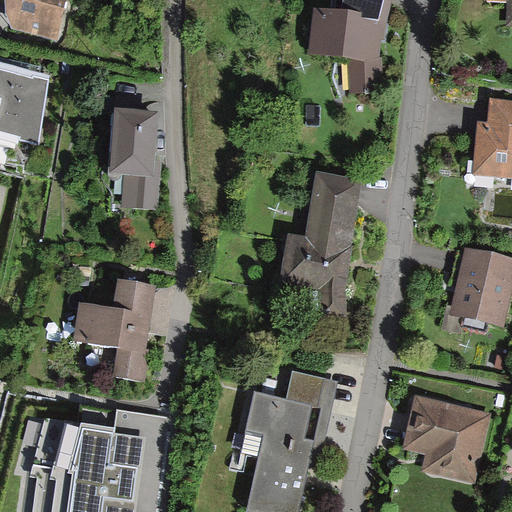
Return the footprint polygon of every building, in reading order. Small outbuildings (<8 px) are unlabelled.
[(64,0),(5,0),(6,13),(12,26),(56,36),(64,0)] [(385,39),(394,0),(344,0),(343,11),(314,8),(309,54),(347,58),(348,93),(385,92),(384,58),(380,57),(383,39),(385,39)] [(507,26),(511,26),(511,0),(498,0),(508,0),(507,26)] [(50,76),(0,61),(0,144),(14,147),(18,138),(39,143),(50,76)] [(471,173),(511,178),(511,100),(490,99),(488,121),(477,120),(471,173)] [(160,110),(116,107),(112,174),(123,175),(121,209),(159,211),(163,154),(158,154),(160,110)] [(352,246),(361,182),(315,173),(306,236),(287,233),(278,285),(305,290),(309,323),(348,316),(345,290),(353,247),(352,246)] [(489,324),(506,327),(511,298),(511,256),(465,246),(451,306),(447,305),(442,328),(463,333),(465,327),(487,332),(489,324)] [(115,378),(143,382),(158,286),(119,280),(114,309),(81,303),(75,340),(120,347),(115,378)] [(247,511),(296,511),(305,471),(316,473),(337,381),(292,371),(286,398),(255,391),(246,434),(263,438),(247,511)] [(422,472),(474,484),(491,413),(416,396),(403,449),(426,455),(422,472)] [(155,511),(170,419),(117,411),(114,427),(43,416),(35,474),(40,474),(34,511),(155,511)]
